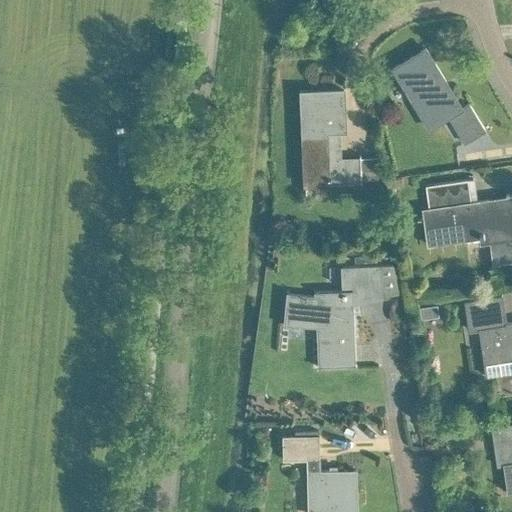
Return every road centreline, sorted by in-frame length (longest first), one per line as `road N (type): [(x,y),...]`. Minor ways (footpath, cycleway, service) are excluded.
road 1 (secondary): [(167,511),(213,0)]
road 2 (residential): [(356,56),(404,14),(474,4)]
